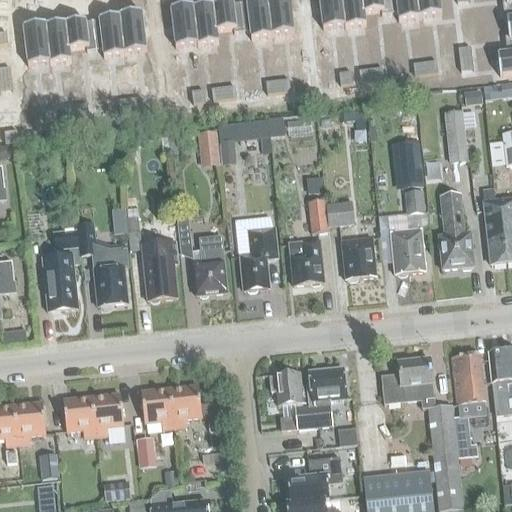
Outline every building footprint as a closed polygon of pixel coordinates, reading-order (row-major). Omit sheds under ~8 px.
[(265,0),(265,1),(247,4),(252,43),(271,40),(266,0),(265,0)] [(288,0),(266,0),(271,40),(272,40),(272,39),(293,36),(288,0)] [(340,0),(318,0),(322,33),(344,30),(344,31),(345,31),(340,0)] [(340,0),(345,31),(365,28),(364,17),(363,17),(360,0),(340,0)] [(360,0),(363,17),(364,17),(381,15),(381,18),(397,16),(398,24),(399,24),(395,0),(360,0)] [(395,0),(399,24),(419,22),(415,0),(395,0)] [(438,0),(415,0),(419,22),(420,22),(419,21),(441,18),(438,0)] [(511,0),(504,0),(505,5),(502,6),(504,23),(511,21),(511,0)] [(233,5),(212,8),(215,35),(216,35),(233,33),(234,36),(249,34),(250,43),(252,43),(247,4),(246,4),(246,5),(233,7),(233,5)] [(193,9),(192,9),(197,49),(218,47),(216,35),(215,35),(212,8),(193,10),(193,9)] [(192,9),(170,12),(175,51),(196,48),(196,49),(197,49),(192,9)] [(141,15),(119,18),(124,58),(125,58),(125,57),(146,54),(141,15)] [(118,20),(99,22),(104,61),(124,58),(119,18),(118,18),(118,20)] [(506,57),(496,58),(497,59),(511,56),(511,21),(504,23),(504,24),(506,24),(508,40),(504,41),(506,57)] [(85,24),(65,26),(68,53),(69,53),(86,51),(86,55),(102,53),(103,61),(104,61),(99,22),(98,22),(98,24),(85,25),(85,24)] [(46,27),(45,27),(50,68),(70,65),(69,53),(68,53),(65,26),(46,28),(46,27)] [(45,27),(22,30),(27,69),(49,66),(49,68),(50,68),(45,27)] [(470,53),(457,55),(458,64),(471,62),(470,53)] [(511,56),(497,59),(499,79),(511,77),(511,56)] [(471,62),(458,64),(459,72),(472,70),(471,62)] [(10,73),(0,74),(0,83),(11,82),(10,73)] [(152,107),(166,106),(165,76),(151,77),(152,107)] [(11,82),(0,83),(0,91),(12,90),(11,82)] [(380,83),(371,84),(373,97),(381,95),(380,83)] [(435,83),(426,85),(428,97),(436,96),(435,83)] [(371,84),(363,85),(364,98),(373,97),(371,84)] [(426,85),(418,86),(419,98),(428,97),(426,85)] [(352,86),(343,87),(345,100),(353,99),(352,86)] [(511,86),(499,89),(500,102),(511,100),(511,86)] [(490,90),(483,91),(485,104),(492,103),(490,90)] [(286,94),(278,95),(280,108),(288,107),(286,94)] [(466,109),(482,107),(481,94),(464,96),(466,109)] [(278,95),(269,96),(271,109),(280,108),(278,95)] [(232,101),(224,102),(225,115),(234,114),(232,101)] [(224,102),(215,103),(217,116),(225,115),(224,102)] [(204,104),(196,105),(197,118),(206,117),(204,104)] [(139,112),(130,113),(132,126),(141,125),(139,112)] [(130,113),(122,115),(124,127),(132,126),(130,113)] [(364,123),(363,113),(342,115),(343,125),(364,123)] [(468,165),(463,115),(444,117),(449,167),(468,165)] [(85,119),(76,120),(78,133),(86,132),(85,119)] [(76,120),(68,121),(69,134),(78,133),(76,120)] [(269,140),(268,124),(217,131),(219,147),(220,147),(233,145),(262,142),(263,155),(271,155),(270,140),(269,140)] [(31,132),(23,133),(24,146),(33,145),(31,132)] [(511,170),(511,135),(502,137),(505,171),(511,170)] [(216,136),(197,138),(199,160),(218,158),(216,136)] [(23,137),(10,138),(11,147),(24,145),(23,137)] [(166,141),(168,156),(178,156),(177,140),(166,141)] [(421,149),(419,149),(419,144),(391,148),(397,193),(424,190),(423,180),(424,180),(421,149)] [(233,145),(220,147),(221,167),(235,166),(233,145)] [(12,158),(11,152),(6,149),(0,149),(0,162),(8,162),(12,158)] [(424,217),(423,195),(405,196),(407,218),(424,217)] [(463,237),(459,197),(439,199),(444,239),(438,240),(439,244),(436,249),(440,254),(442,274),(460,271),(462,274),(469,273),(472,269),(469,237),(463,237)] [(511,203),(499,205),(506,269),(511,267),(511,203)] [(328,232),(326,208),(325,205),(308,206),(311,237),(328,236),(328,232)] [(506,269),(499,205),(484,207),(490,271),(506,269)] [(351,206),(326,208),(328,232),(354,229),(351,206)] [(181,258),(193,263),(188,220),(177,221),(181,258)] [(130,255),(142,254),(141,252),(138,221),(127,222),(127,226),(128,236),(130,255)] [(78,251),(76,228),(76,226),(63,227),(64,235),(53,236),(55,253),(78,251)] [(94,227),(76,228),(78,251),(79,260),(91,259),(93,276),(96,312),(99,311),(102,314),(107,313),(108,310),(126,308),(123,273),(129,272),(127,253),(121,253),(120,251),(110,252),(96,248),(94,227)] [(425,276),(420,233),(389,237),(394,279),(397,279),(399,282),(404,281),(406,278),(425,276)] [(277,264),(274,235),(247,238),(250,263),(240,264),(243,296),(247,295),(250,298),(254,297),(255,298),(257,294),(270,293),(267,266),(277,264)] [(223,267),(221,240),(199,242),(202,269),(193,270),(195,301),(199,300),(201,303),(206,303),(208,299),(227,297),(224,267),(223,267)] [(375,281),(371,243),(340,246),(344,284),(346,284),(349,287),(355,286),(357,283),(375,281)] [(319,257),(318,246),(301,248),(301,246),(287,247),(291,290),(309,288),(312,291),(319,290),(321,287),(322,287),(320,269),(322,266),(322,259),(319,257)] [(175,249),(141,252),(142,254),(147,306),(149,305),(151,308),(157,307),(159,305),(176,303),(173,268),(177,267),(175,249)] [(61,316),(78,314),(72,258),(40,261),(46,317),(49,317),(53,319),(59,318),(61,316)] [(0,296),(14,295),(11,264),(0,265),(0,296)] [(3,346),(27,343),(25,333),(2,336),(3,346)] [(511,353),(488,356),(491,387),(495,418),(511,416),(511,353)] [(484,405),(478,356),(450,359),(456,408),(484,405)] [(455,511),(463,511),(457,461),(452,421),(451,409),(435,411),(429,361),(397,365),(398,378),(380,380),(381,391),(382,391),(383,408),(404,406),(404,404),(420,402),(421,412),(425,412),(437,511),(455,511)] [(294,420),(296,432),(331,428),(328,404),(345,402),(342,371),(308,375),(309,386),(304,387),(307,405),(307,410),(293,411),(294,420)] [(278,409),(307,405),(304,387),(303,375),(274,378),(278,409)] [(197,389),(169,392),(173,430),(185,429),(184,422),(200,420),(197,389)] [(160,432),(173,430),(169,392),(140,395),(143,426),(160,424),(160,432)] [(119,397),(90,400),(94,439),(106,438),(105,431),(122,429),(119,397)] [(83,440),(94,439),(90,400),(62,403),(65,435),(82,433),(83,440)] [(41,405),(13,408),(18,448),(28,446),(27,439),(44,438),(41,405)] [(18,448),(13,408),(0,409),(0,442),(4,442),(5,449),(18,448)] [(467,419),(452,421),(457,461),(476,458),(475,447),(471,448),(467,419)] [(280,434),(296,432),(294,420),(279,422),(280,434)] [(358,429),(341,431),(343,447),(360,446),(358,429)] [(136,446),(135,445),(138,470),(155,469),(152,444),(151,444),(136,446)] [(59,482),(57,457),(39,459),(40,483),(59,482)] [(324,502),(325,502),(329,502),(327,488),(342,486),(339,460),(307,464),(309,479),(286,482),(289,505),(289,506),(324,502)] [(166,490),(179,489),(177,475),(164,476),(166,490)] [(432,511),(429,475),(362,481),(364,511),(432,511)] [(106,505),(131,502),(129,485),(104,488),(106,505)] [(52,490),(37,491),(38,505),(54,503),(52,490)] [(150,503),(151,509),(148,510),(148,511),(207,511),(207,503),(174,507),(172,494),(160,495),(150,503)] [(289,506),(289,505),(285,505),(285,511),(325,511),(325,502),(324,502),(289,506)]
